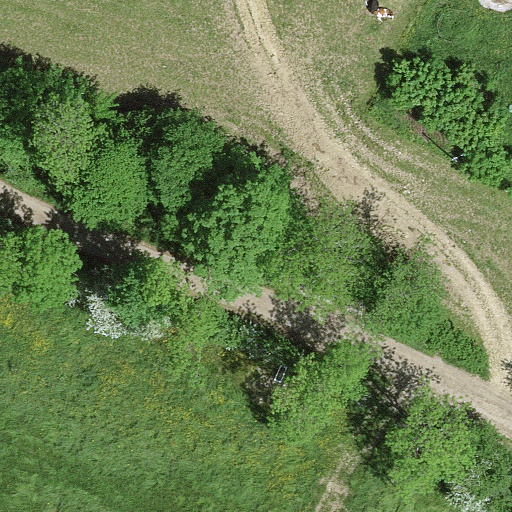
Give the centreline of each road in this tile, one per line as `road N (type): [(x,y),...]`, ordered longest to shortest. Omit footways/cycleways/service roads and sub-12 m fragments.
road 1 (unclassified): [(511,420),(432,370),(222,291),(0,193)]
road 2 (track): [(511,400),(464,257),(323,134),(271,0)]
